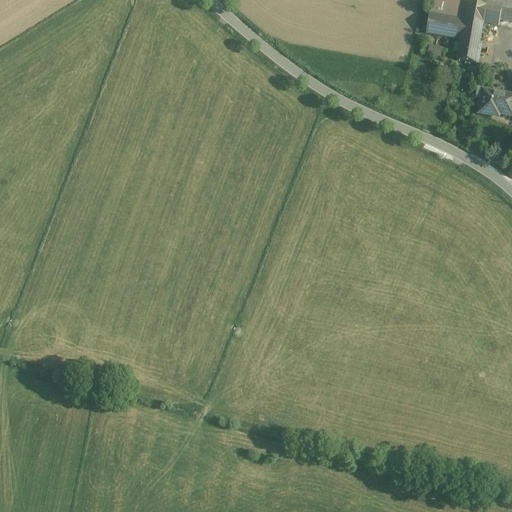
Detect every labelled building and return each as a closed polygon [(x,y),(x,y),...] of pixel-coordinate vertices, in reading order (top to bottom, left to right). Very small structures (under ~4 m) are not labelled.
[(431,0),(429,15),(464,22),(468,4),(468,0),(431,0)] [(511,3),(511,4),(502,0),(479,0),(478,0),(468,0),(468,4),(511,11),(511,3)] [(511,11),(468,4),(464,22),(463,28),(481,31),(483,24),(498,27),(499,21),(511,23),(511,11)] [(464,22),(429,15),(426,34),(461,41),(463,28),(464,22)] [(481,31),(463,28),(461,41),(460,44),(457,61),(478,65),(481,48),(479,47),(481,31)] [(445,50),(429,46),(428,54),(443,58),(445,50)] [(511,96),(481,91),(479,100),(481,101),(478,115),(491,117),(491,114),(511,117),(511,96)]
